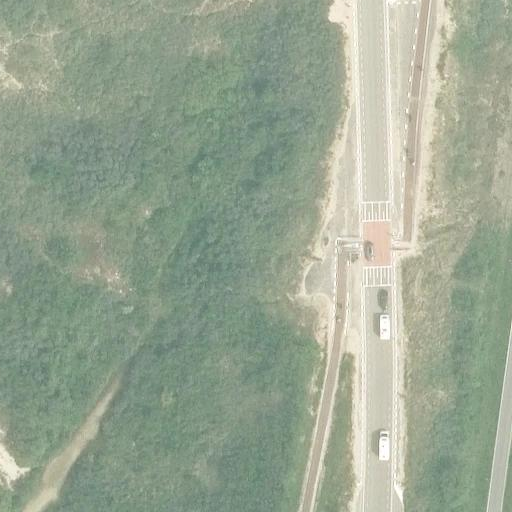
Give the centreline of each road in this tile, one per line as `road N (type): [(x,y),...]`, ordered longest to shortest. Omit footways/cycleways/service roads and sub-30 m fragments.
road 1 (unclassified): [(374,511),(368,0)]
road 2 (primary): [(511,360),(491,511)]
